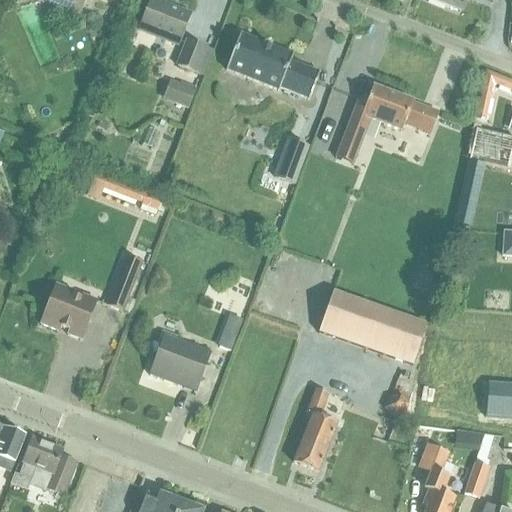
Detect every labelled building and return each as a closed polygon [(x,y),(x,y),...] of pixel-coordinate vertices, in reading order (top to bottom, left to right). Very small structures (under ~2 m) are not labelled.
[(49,0),(78,11),(82,0),(49,0)] [(97,0),(118,8),(121,0),(97,0)] [(179,47),(191,16),(150,0),(138,31),(179,47)] [(423,0),(457,13),(462,0),(423,0)] [(293,57),(240,36),(226,71),(278,93),(280,90),(309,101),(319,75),(290,63),(293,57)] [(188,40),(177,67),(196,74),(206,48),(188,40)] [(479,107),(476,119),(486,121),(493,91),(497,88),(511,94),(511,83),(486,73),(483,90),(479,107)] [(180,84),(171,104),(188,111),(196,90),(180,84)] [(412,103),(373,88),(367,104),(358,100),(335,159),(353,166),(370,121),(401,132),(405,123),(419,128),(418,131),(430,136),(438,115),(412,105),(412,103)] [(511,138),(476,130),(469,161),(485,165),(507,170),(511,150),(511,138)] [(278,167),(273,178),(295,186),(300,174),(309,148),(287,140),(278,167)] [(107,181),(101,194),(134,207),(139,193),(107,181)] [(463,187),(455,223),(472,227),(480,191),(463,187)] [(145,197),(141,206),(156,212),(160,203),(145,197)] [(511,212),(482,212),(482,229),(511,229),(511,212)] [(502,256),(502,258),(511,258),(511,234),(504,234),(504,235),(505,235),(508,235),(507,246),(506,257),(502,256)] [(437,262),(424,258),(413,288),(427,294),(437,262)] [(122,314),(141,264),(130,260),(121,281),(118,280),(107,308),(122,314)] [(509,308),(510,282),(496,281),(495,307),(509,308)] [(81,301),(54,291),(40,326),(58,333),(59,329),(68,333),(67,337),(81,342),(96,303),(82,297),(81,301)] [(330,292),(315,334),(410,366),(424,325),(330,292)] [(179,339),(161,332),(155,348),(159,349),(149,377),(181,389),(184,381),(198,387),(210,355),(177,343),(179,339)] [(224,334),(220,348),(231,352),(236,339),(224,334)] [(511,387),(487,385),(485,418),(511,419),(511,387)] [(292,464),(318,474),(335,426),(318,420),(328,395),(314,390),(305,415),(309,417),(292,464)] [(390,398),(386,408),(393,416),(403,414),(407,404),(400,396),(390,398)] [(2,430),(0,436),(0,470),(10,474),(14,465),(24,439),(2,430)] [(483,437),(474,465),(475,465),(486,469),(488,463),(485,462),(493,438),(483,437)] [(30,484),(63,497),(76,464),(60,458),(62,453),(33,441),(19,477),(15,475),(10,486),(27,493),(30,484)] [(424,511),(449,511),(454,501),(442,495),(448,479),(440,475),(447,456),(426,448),(418,468),(430,473),(423,490),(428,491),(422,506),(426,507),(424,511)] [(478,500),(488,470),(486,469),(475,465),(465,496),(478,500)] [(178,511),(181,504),(159,496),(156,504),(144,500),(139,511),(178,511)]
